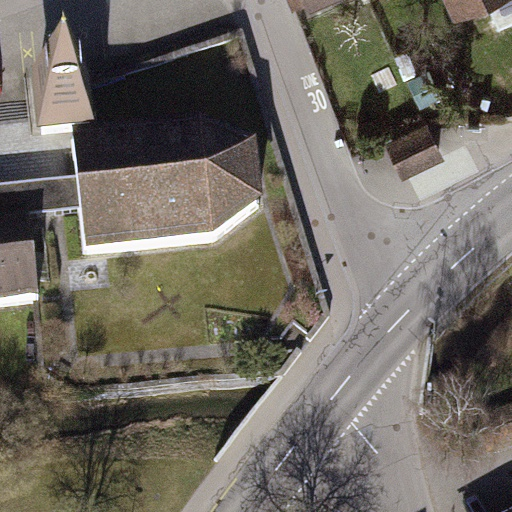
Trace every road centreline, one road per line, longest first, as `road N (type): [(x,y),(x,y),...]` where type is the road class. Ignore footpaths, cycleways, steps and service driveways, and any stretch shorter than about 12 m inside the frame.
road 1 (residential): [(419,300),(356,223),(273,0)]
road 2 (secondary): [(247,511),(331,402)]
road 3 (secondary): [(331,402),(419,300)]
road 4 (residential): [(404,511),(377,451),(331,402)]
road 5 (secondary): [(419,300),(511,217)]
